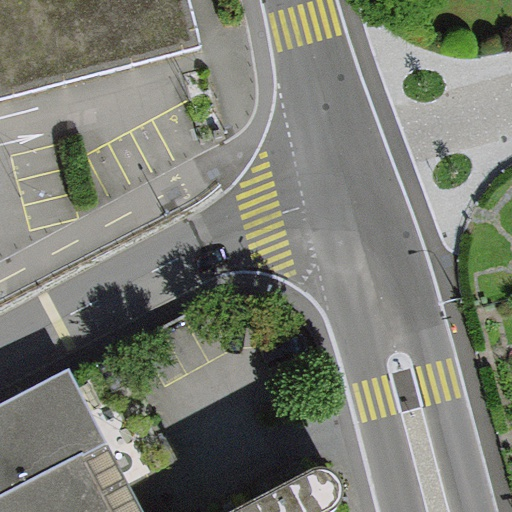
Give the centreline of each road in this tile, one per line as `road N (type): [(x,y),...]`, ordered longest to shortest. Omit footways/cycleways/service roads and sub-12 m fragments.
road 1 (tertiary): [(342,171),(0,353)]
road 2 (tertiary): [(342,171),(438,511)]
road 3 (residential): [(342,171),(511,110)]
road 4 (tertiary): [(296,0),(342,171)]
